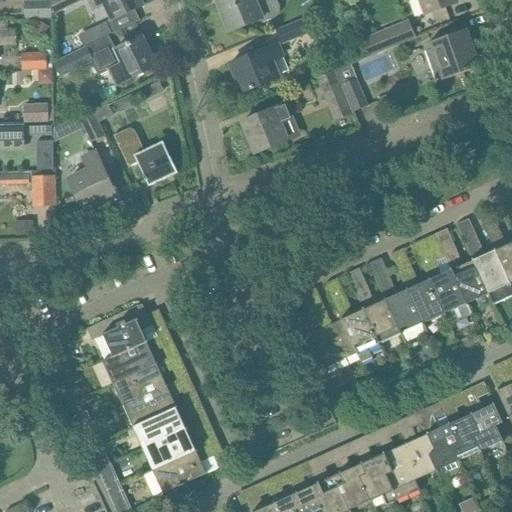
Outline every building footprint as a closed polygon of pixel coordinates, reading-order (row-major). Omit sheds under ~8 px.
[(104,4),(112,21),(143,5),(140,0),(53,0),(54,15),(83,0),(89,0),(94,9),(104,4)] [(222,0),(217,2),(221,12),(222,12),(230,30),(229,31),(230,32),(262,18),(263,22),(275,17),(278,14),(279,10),(279,6),(276,0),(222,0)] [(410,0),(419,0),(425,14),(457,2),(456,0),(406,0),(407,1),(410,0)] [(51,2),(26,2),(27,18),(52,18),(51,2)] [(310,31),(306,20),(278,31),(282,43),(310,31)] [(49,27),(40,21),(30,37),(39,43),(49,27)] [(427,51),(430,61),(437,80),(442,78),(443,81),(480,67),(479,64),(484,63),(478,47),(474,48),(467,29),(429,43),(432,50),(427,51)] [(17,30),(0,30),(0,45),(18,45),(17,30)] [(389,30),(364,40),(370,54),(395,44),(389,30)] [(63,76),(93,61),(100,75),(111,70),(118,85),(156,66),(142,37),(116,49),(113,42),(89,54),(86,49),(57,63),(63,76)] [(242,92),(279,77),(272,59),(283,55),(279,44),(230,64),(242,92)] [(48,54),(24,55),(25,70),(49,70),(48,54)] [(339,87),(342,86),(335,71),(323,76),(318,78),(324,92),(336,120),(351,114),(339,87)] [(356,79),(343,84),(354,112),(367,107),(356,79)] [(113,115),(107,103),(94,110),(99,121),(113,115)] [(255,153),(287,140),(298,135),(285,104),(242,122),(243,125),(244,125),(251,142),(255,153)] [(49,106),(25,107),(25,123),(49,122),(49,106)] [(106,135),(99,121),(94,110),(79,117),(91,142),(106,135)] [(1,128),(1,125),(0,125),(0,146),(25,146),(24,128),(1,128)] [(130,128),(114,136),(129,168),(138,164),(149,186),(178,173),(163,142),(144,150),(135,130),(130,128)] [(40,140),(41,168),(57,167),(56,140),(40,140)] [(115,195),(95,153),(85,158),(91,171),(70,181),(83,210),(115,195)] [(0,175),(0,183),(29,183),(29,175),(0,175)] [(56,176),(32,177),(33,205),(57,204),(56,176)] [(511,284),(511,243),(507,245),(491,209),(479,215),(495,251),(511,285),(511,284)] [(457,225),(473,261),(489,295),(493,303),(511,294),(511,286),(511,285),(495,251),(485,255),(469,219),(457,225)] [(15,222),(16,235),(34,234),(33,221),(15,222)] [(435,235),(451,271),(467,306),(489,295),(473,261),(463,265),(447,229),(435,235)] [(413,244),(429,281),(445,316),(446,315),(450,325),(471,316),(466,306),(467,306),(451,271),(441,275),(425,239),(413,244)] [(445,316),(429,281),(420,285),(403,249),(391,254),(407,290),(423,326),(445,316)] [(369,264),(386,300),(401,335),(423,326),(407,290),(398,295),(381,259),(369,264)] [(364,310),(380,345),(401,335),(386,300),(376,305),(360,269),(347,274),(364,310)] [(368,350),(380,345),(364,310),(354,315),(338,278),(325,284),(342,320),(357,355),(362,365),(373,360),(368,350)] [(316,288),(304,294),(320,330),(299,339),(298,338),(297,338),(314,375),(357,355),(342,320),(332,324),(316,288)] [(105,336),(115,357),(159,337),(148,315),(143,317),(138,306),(87,329),(93,341),(105,336)] [(115,384),(125,379),(157,363),(152,354),(174,344),(159,310),(148,315),(159,337),(115,357),(105,361),(115,384)] [(69,364),(59,341),(43,348),(54,371),(69,364)] [(173,356),(157,363),(125,379),(115,384),(124,405),(134,401),(166,385),(162,376),(179,368),(173,356)] [(511,364),(490,374),(511,423),(511,364)] [(74,376),(59,383),(62,391),(77,384),(74,376)] [(183,378),(166,385),(134,401),(124,405),(134,427),(144,423),(176,407),(172,397),(189,390),(183,378)] [(464,398),(471,415),(479,433),(474,435),(482,452),(503,442),(496,426),(503,423),(494,403),(492,404),(493,405),(483,409),(476,392),(464,398)] [(193,400),(176,407),(144,423),(154,445),(186,429),(182,419),(199,412),(193,400)] [(460,462),(482,452),(474,435),(479,433),(471,415),(462,419),(454,402),(442,408),(446,417),(457,443),(452,445),(460,462)] [(438,472),(460,462),(452,445),(457,443),(446,417),(436,422),(432,412),(420,418),(428,435),(436,452),(430,455),(438,472)] [(75,419),(79,426),(89,421),(86,414),(75,419)] [(93,430),(89,421),(79,426),(82,434),(93,430)] [(154,445),(143,450),(153,471),(196,451),(192,441),(209,434),(203,421),(186,429),(154,445)] [(415,482),(438,472),(430,455),(436,452),(428,435),(418,439),(410,422),(398,428),(406,445),(414,462),(408,465),(415,482)] [(420,492),(415,482),(408,465),(414,462),(406,445),(396,449),(388,432),(378,436),(394,471),(386,475),(394,492),(397,500),(398,501),(420,492)] [(354,447),(362,464),(366,473),(360,476),(372,503),(384,497),(387,504),(397,500),(394,492),(386,475),(394,471),(378,436),(376,437),(384,454),(374,459),(366,442),(354,447)] [(213,443),(196,451),(153,471),(144,475),(153,497),(162,493),(163,493),(214,471),(209,460),(219,456),(213,443)] [(349,511),(351,511),(372,503),(360,476),(366,473),(362,464),(352,469),(345,452),(332,457),(340,474),(344,483),(338,486),(349,511)] [(323,511),(349,511),(338,486),(344,483),(340,474),(330,478),(323,461),(311,467),(318,484),(322,493),(316,495),(323,511)] [(323,511),(316,495),(322,493),(318,484),(308,488),(301,471),(289,477),(296,494),(300,502),(294,505),(297,511),(323,511)] [(118,478),(104,484),(108,492),(121,486),(118,478)] [(279,481),(267,487),(274,504),(278,511),(297,511),(294,505),(300,502),(296,494),(287,498),(279,481)] [(121,486),(108,492),(111,500),(125,494),(121,486)] [(278,511),(274,504),(265,508),(257,491),(245,497),(251,511),(278,511)] [(485,502),(479,505),(482,511),(488,511),(490,511),(485,502)]
